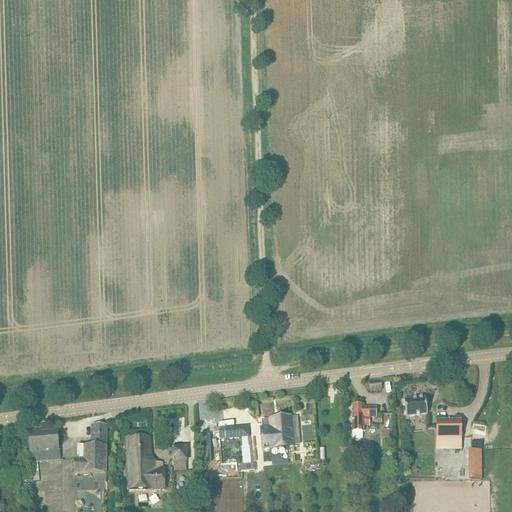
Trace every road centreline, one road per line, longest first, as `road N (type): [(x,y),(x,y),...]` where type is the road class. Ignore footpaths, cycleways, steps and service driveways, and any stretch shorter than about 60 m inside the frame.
road 1 (tertiary): [(0,419),(511,352)]
road 2 (track): [(266,384),(251,0)]
